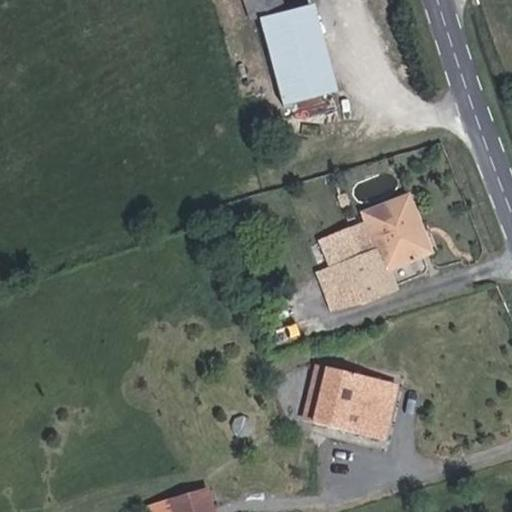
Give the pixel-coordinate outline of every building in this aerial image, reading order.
[(272,0),(239,0),(251,36),(281,24),(272,0)] [(328,92),(294,102),(301,128),(336,118),(328,92)] [(419,213),(372,229),(377,242),(343,254),(353,279),(351,280),(365,318),(400,305),(393,287),(425,276),(415,245),(428,240),(419,213)] [(439,271),(428,240),(415,245),(425,276),(439,271)] [(365,318),(351,280),(333,287),(347,325),(365,318)] [(416,389),(332,369),(318,426),(403,445),(416,389)] [(171,511),(217,511),(209,484),(167,497),(171,511)]
